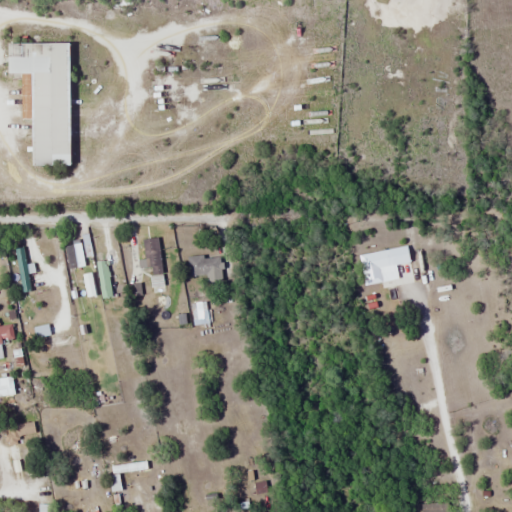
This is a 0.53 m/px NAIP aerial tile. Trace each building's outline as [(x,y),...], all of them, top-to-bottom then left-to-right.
[(66,165),(66,42),(5,42),(5,73),(19,73),(19,119),(28,119),(28,165),(66,165)] [(105,251),(94,252),(92,233),(83,235),(85,256),(95,255),(100,298),(111,297),(105,251)] [(144,267),(148,266),(149,276),(163,274),(158,237),(141,239),(144,267)] [(86,263),(76,238),(60,244),(70,270),(86,263)] [(358,254),(362,284),(381,281),(379,267),(409,263),(406,246),(358,254)] [(26,264),(23,247),(14,249),(22,292),(31,291),(28,273),(34,272),(32,263),(26,264)] [(187,256),(188,275),(222,274),(221,255),(187,256)] [(48,335),(44,312),(30,314),(34,337),(48,335)] [(0,395),(13,394),(12,376),(0,377),(0,395)] [(34,424),(6,424),(6,443),(18,443),(18,434),(34,434),(34,424)]
